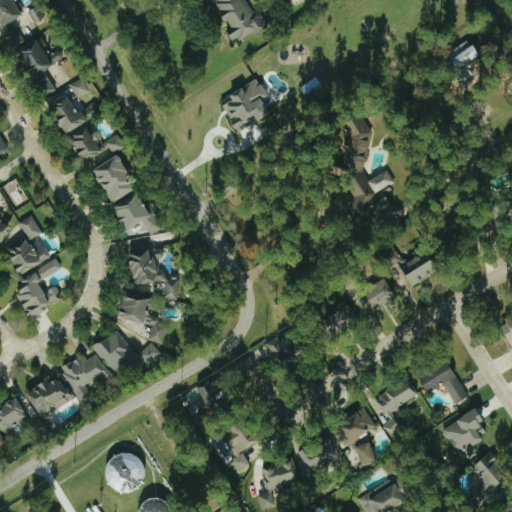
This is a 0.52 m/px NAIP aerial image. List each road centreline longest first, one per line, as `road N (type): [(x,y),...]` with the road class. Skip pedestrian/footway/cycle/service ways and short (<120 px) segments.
road 1 (residential): [(0,484),(220,349),(244,315),(240,280),(61,0)]
road 2 (residential): [(282,408),(511,268)]
road 3 (residential): [(0,93),(82,222),(98,273)]
road 4 (residential): [(98,273),(73,318),(0,366)]
